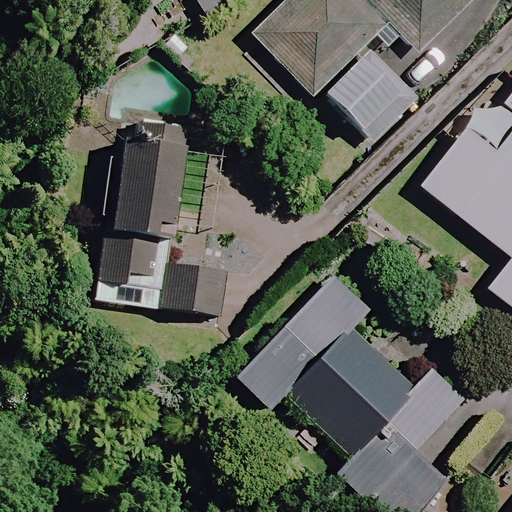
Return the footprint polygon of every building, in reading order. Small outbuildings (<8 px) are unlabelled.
[(232,0),(186,0),(200,21),(232,0)] [(468,0),(279,0),(242,38),(306,101),(311,96),(354,139),(400,92),(370,62),(361,53),(366,47),(376,56),(392,40),(411,59),(468,0)] [(511,316),(511,94),(499,111),(511,120),(511,136),(488,167),(458,143),(418,193),(506,263),(482,293),(511,316)] [(180,161),(114,154),(105,238),(171,245),(180,161)] [(220,278),(158,270),(153,314),(214,322),(220,278)] [(343,336),(363,314),(324,278),(228,382),(264,416),(279,401),(343,460),(328,477),(365,511),(419,511),(441,488),(407,456),(453,407),(421,378),(406,395),(343,336)]
